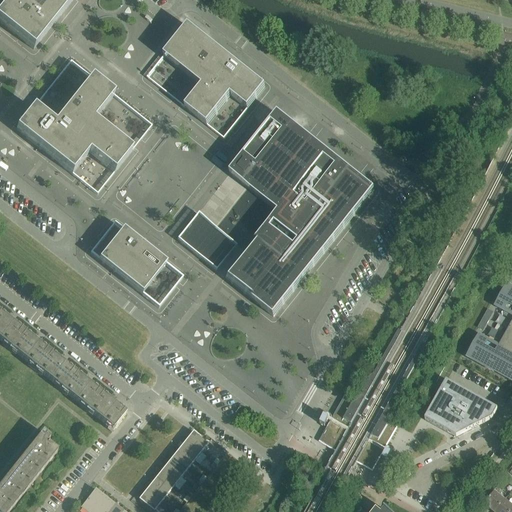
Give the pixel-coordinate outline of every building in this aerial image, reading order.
[(71,3),(66,0),(9,0),(0,12),(0,24),(8,31),(33,51),(41,41),(71,3)] [(265,89),(188,28),(182,36),(164,58),(202,89),(185,110),(207,127),(231,98),(248,111),(265,89)] [(131,153),(93,123),(114,97),(92,80),(55,126),(33,109),(16,131),(72,176),(88,155),(114,175),(131,153)] [(274,318),(374,192),(277,115),(268,127),(229,175),(247,189),(215,229),(198,215),(177,241),(199,259),(216,272),(236,246),(245,253),(225,279),(274,318)] [(166,266),(123,231),(98,262),(142,296),(166,266)] [(511,288),(507,285),(495,306),(511,315),(511,320),(498,347),(478,336),(466,357),(493,371),(511,381),(511,288)] [(488,311),(478,329),(483,331),(493,314),(488,311)] [(23,333),(0,315),(0,342),(10,350),(23,333)] [(49,354),(23,333),(10,350),(35,370),(49,354)] [(74,374),(49,354),(35,370),(61,391),(74,374)] [(100,395),(74,374),(61,391),(86,411),(100,395)] [(442,391),(425,421),(453,437),(456,439),(492,420),(493,419),(497,411),(446,383),(442,391)] [(125,415),(100,395),(86,411),(112,432),(125,415)] [(398,425),(390,420),(386,418),(382,416),(361,404),(357,402),(353,400),(346,396),(323,438),(320,442),(372,472),(375,467),(398,425)] [(0,491),(0,511),(9,511),(57,452),(46,444),(50,439),(43,433),(39,438),(41,440),(0,491)] [(193,433),(192,433),(186,442),(201,454),(208,445),(193,433)] [(201,454),(186,442),(179,450),(194,462),(201,454)] [(194,462),(179,450),(172,459),(187,471),(194,462)] [(187,471),(172,459),(165,467),(181,479),(187,471)] [(181,479),(165,467),(159,475),(174,488),(181,479)] [(174,488),(159,475),(152,484),(167,496),(174,488)] [(167,496),(152,484),(145,492),(161,504),(167,496)] [(81,508),(85,511),(93,511),(105,498),(95,491),(81,508)] [(154,511),(161,504),(145,492),(138,501),(151,511),(154,511)] [(495,493),(484,506),(492,511),(495,511),(504,501),(495,493)] [(109,511),(114,506),(105,498),(93,511),(109,511)] [(511,506),(504,501),(495,511),(511,511),(511,506)]
